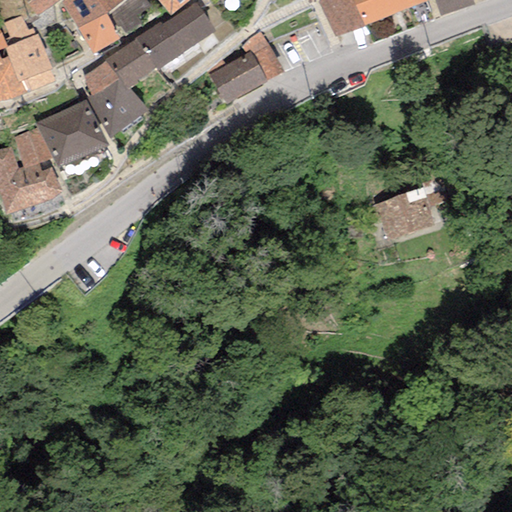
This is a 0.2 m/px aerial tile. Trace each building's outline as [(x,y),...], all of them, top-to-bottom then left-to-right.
[(25,0),(37,16),(60,0),(25,0)] [(64,0),(63,1),(78,29),(105,12),(114,27),(118,26),(126,34),(143,22),(138,15),(149,6),(144,0),(64,0)] [(156,0),(169,15),(189,0),(156,0)] [(352,0),(322,0),(318,2),(334,39),(363,26),(352,0)] [(352,0),(363,26),(427,0),(426,0),(352,0)] [(472,0),(435,0),(441,17),(474,5),(472,0)] [(160,22),(135,38),(156,69),(158,71),(215,32),(195,3),(162,26),(160,22)] [(105,12),(78,29),(93,53),(119,40),(112,28),(114,27),(105,12)] [(21,16),(3,23),(9,37),(4,40),(7,47),(4,48),(8,56),(18,83),(21,81),(25,94),(55,82),(49,71),(52,70),(33,29),(26,31),(21,16)] [(246,53),(249,51),(267,82),(284,73),(258,32),(241,47),(246,53)] [(246,53),(208,75),(226,105),(267,82),(249,51),(246,53)] [(18,83),(8,56),(0,58),(2,64),(0,64),(0,101),(12,100),(25,94),(21,81),(18,83)] [(86,99),(36,123),(38,127),(53,159),(58,169),(107,146),(86,99)] [(10,147),(0,149),(0,197),(5,215),(8,215),(50,201),(62,192),(51,168),(41,172),(39,164),(53,159),(38,127),(13,138),(23,167),(17,170),(10,147)] [(426,188),(374,203),(385,241),(437,226),(426,188)]
